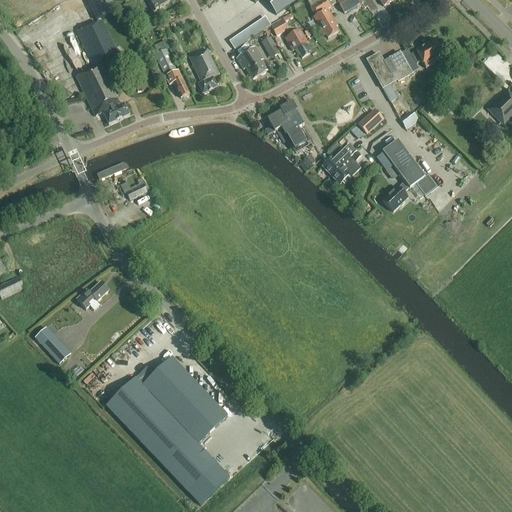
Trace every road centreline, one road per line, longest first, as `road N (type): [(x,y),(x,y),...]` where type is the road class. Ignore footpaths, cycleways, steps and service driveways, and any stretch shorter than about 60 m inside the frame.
road 1 (unclassified): [(357,511),(128,268),(89,200)]
road 2 (residential): [(247,99),(266,99),(438,0)]
road 3 (unclassified): [(70,155),(158,119),(247,99)]
road 4 (unclassified): [(70,155),(0,34)]
